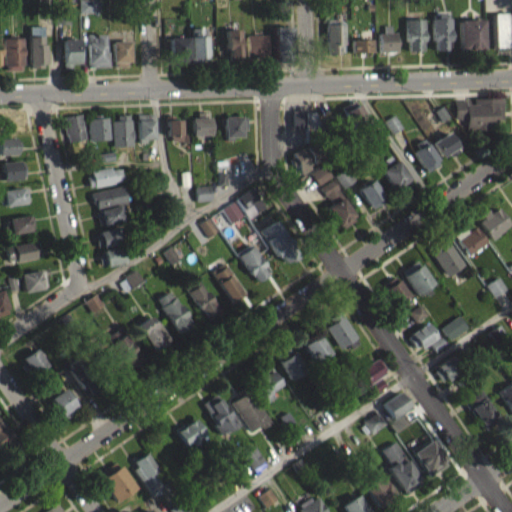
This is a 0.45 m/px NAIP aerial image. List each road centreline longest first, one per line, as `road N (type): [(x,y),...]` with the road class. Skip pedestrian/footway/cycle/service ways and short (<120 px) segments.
road 1 (residential): [(0,507),(511,148)]
road 2 (residential): [(0,98),(511,77)]
road 3 (residential): [(506,511),(284,190),(274,168),(271,85)]
road 4 (residential): [(93,511),(0,372),(78,277),(40,97)]
